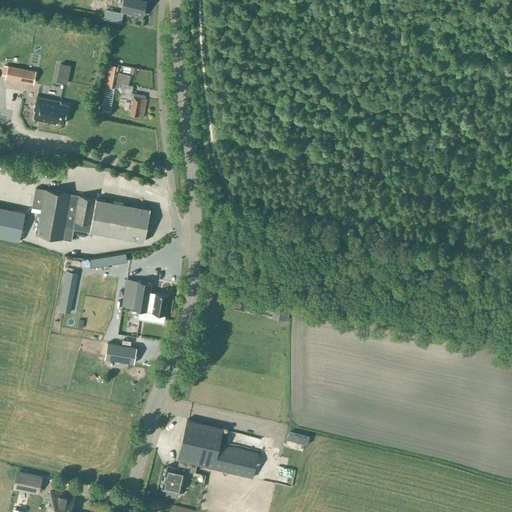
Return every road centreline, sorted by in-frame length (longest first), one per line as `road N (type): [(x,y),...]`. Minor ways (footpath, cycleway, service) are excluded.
road 1 (tertiary): [(126,511),(183,327),(197,247)]
road 2 (unclassified): [(197,247),(179,236),(172,217),(161,0)]
road 3 (tertiary): [(197,247),(175,0)]
